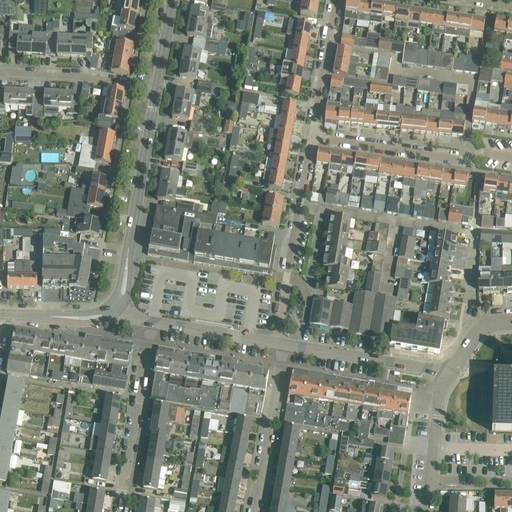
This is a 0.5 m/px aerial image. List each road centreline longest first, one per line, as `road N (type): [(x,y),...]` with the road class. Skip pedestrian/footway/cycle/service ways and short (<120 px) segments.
road 1 (tertiary): [(113,306),(156,89)]
road 2 (residential): [(313,135),(276,342)]
road 3 (residential): [(511,156),(481,152),(463,160),(313,135)]
road 4 (residential): [(152,321),(119,511)]
road 5 (residential): [(284,343),(256,511)]
road 6 (unclassified): [(450,371),(284,343)]
road 7 (residential): [(156,89),(0,71)]
road 8 (residential): [(336,0),(313,135)]
road 9 (unclassified): [(276,342),(152,321)]
